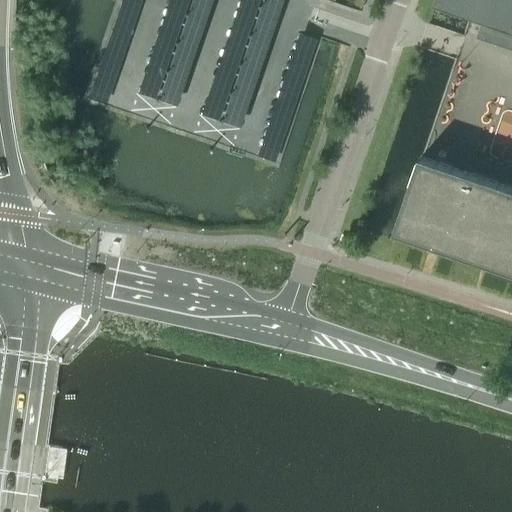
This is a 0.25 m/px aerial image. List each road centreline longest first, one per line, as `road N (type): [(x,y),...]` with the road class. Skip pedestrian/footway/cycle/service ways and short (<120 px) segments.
road 1 (unclassified): [(286,329),(399,0)]
road 2 (secondary): [(286,329),(26,268)]
road 3 (secondary): [(2,511),(26,268)]
road 4 (secondary): [(286,329),(511,400)]
road 5 (unclassified): [(26,268),(0,131)]
